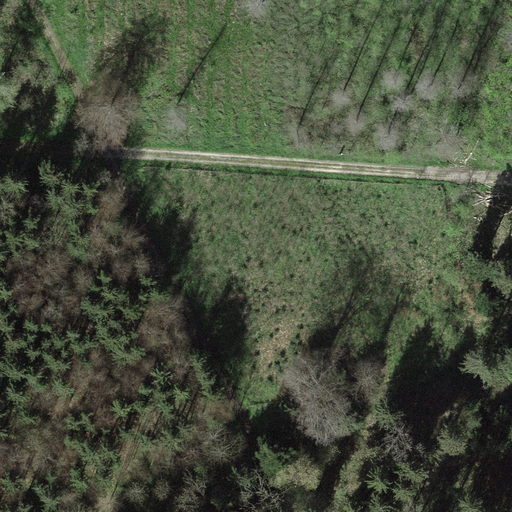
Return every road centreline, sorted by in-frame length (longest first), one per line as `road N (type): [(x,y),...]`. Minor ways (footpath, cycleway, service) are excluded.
road 1 (track): [(291,511),(31,0)]
road 2 (track): [(511,176),(0,146)]
